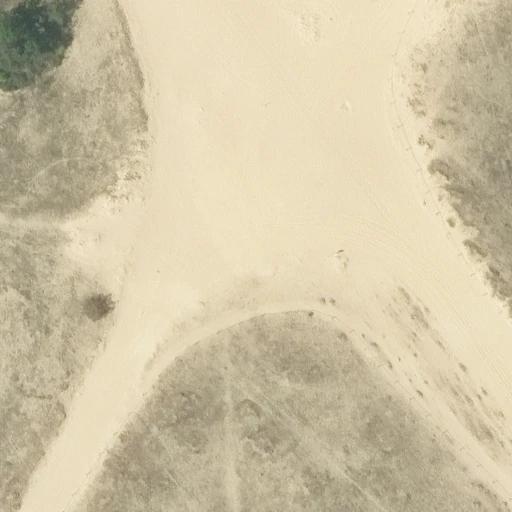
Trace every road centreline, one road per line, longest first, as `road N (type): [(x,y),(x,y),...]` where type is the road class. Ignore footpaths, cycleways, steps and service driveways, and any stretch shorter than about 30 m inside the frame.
road 1 (track): [(353,0),(311,35),(282,74),(36,511)]
road 2 (track): [(511,407),(231,0)]
